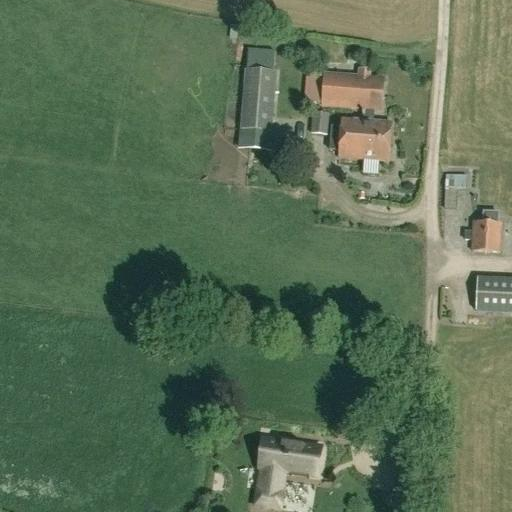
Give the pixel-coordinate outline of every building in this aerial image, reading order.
[(278,73),(248,70),(242,130),(272,133),(278,73)] [(366,110),(365,123),(374,124),(375,111),(383,111),(386,81),(372,80),(373,73),(360,72),(359,79),(326,76),(324,106),(366,110)] [(393,125),(374,124),(365,123),(342,122),(342,129),(334,129),(332,154),(340,153),(340,160),(390,164),(393,125)] [(446,176),(445,211),(457,211),(458,192),(466,192),(467,177),(446,176)] [(501,253),(503,224),(475,222),(473,252),(501,253)] [(511,280),(478,279),(477,311),(511,312),(511,280)] [(321,450),(263,441),(259,470),(262,470),(258,490),(255,507),(280,511),(282,494),(281,494),(284,473),(317,478),(321,450)] [(386,491),(419,495),(421,479),(387,475),(386,491)]
